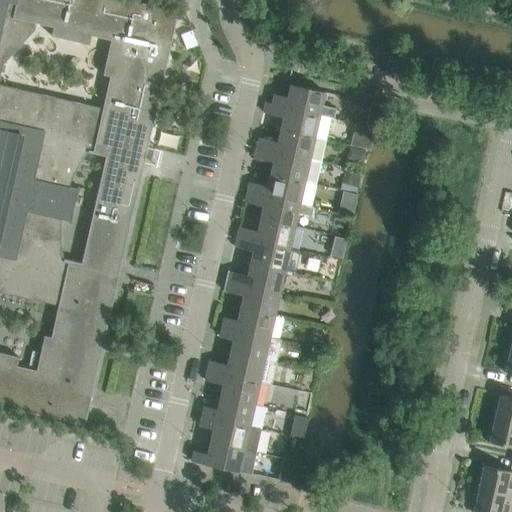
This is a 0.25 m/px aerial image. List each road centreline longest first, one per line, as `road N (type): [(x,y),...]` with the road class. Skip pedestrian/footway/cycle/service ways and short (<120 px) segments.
road 1 (residential): [(159,494),(255,57)]
road 2 (residential): [(433,511),(511,144)]
road 3 (residential): [(511,113),(255,57)]
